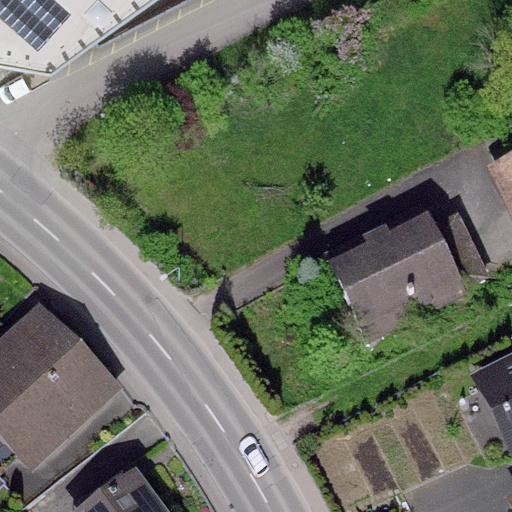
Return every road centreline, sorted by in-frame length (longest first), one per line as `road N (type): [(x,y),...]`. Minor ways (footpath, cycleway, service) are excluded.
road 1 (tertiary): [(0,190),(151,335),(211,411),(272,511)]
road 2 (residential): [(0,141),(47,107),(258,0)]
